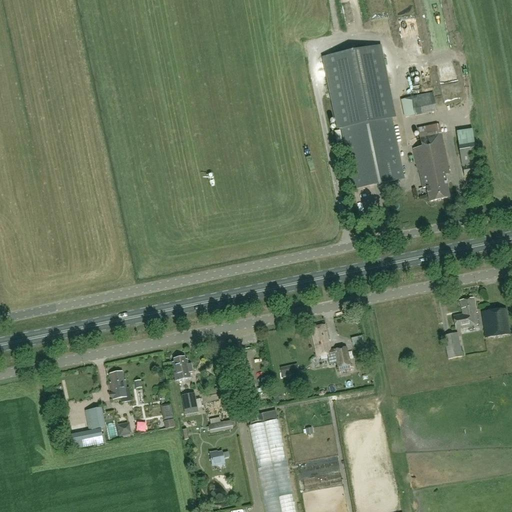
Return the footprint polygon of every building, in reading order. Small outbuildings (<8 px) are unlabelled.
[(355,7),(347,9),(351,24),(359,22),(355,7)] [(312,26),(313,32),(318,32),(319,37),(333,35),(332,24),(312,26)] [(354,189),(404,179),(392,119),(394,118),(380,46),(324,57),(339,129),(341,129),(354,189)] [(405,117),(437,111),(433,94),(401,100),(405,117)] [(429,202),(442,199),(456,196),(454,189),(451,189),(450,186),(447,187),(444,175),(449,174),(439,125),(418,129),(421,147),(413,149),(417,170),(419,169),(423,188),(426,188),(429,202)] [(472,132),(463,134),(456,135),(464,176),(478,173),(477,165),(479,164),(472,132)] [(460,300),(462,315),(454,316),(455,329),(478,325),(474,298),(460,300)] [(506,309),(482,312),(486,338),(510,335),(506,309)] [(317,356),(327,354),(329,364),(338,363),(340,371),(350,369),(345,347),(330,350),(324,325),(311,328),(317,356)] [(444,336),(448,359),(462,357),(458,333),(444,336)] [(176,358),(173,359),(174,362),(172,362),(175,380),(191,377),(190,372),(192,371),(191,363),(188,364),(187,359),(185,359),(184,357),(182,357),(180,355),(176,356),(176,358)] [(297,364),(280,367),(282,376),(299,373),(297,364)] [(110,383),(113,400),(121,398),(121,403),(131,401),(129,387),(127,388),(125,380),(124,380),(122,371),(110,373),(111,383),(110,383)] [(194,393),(182,395),(185,410),(197,408),(194,393)] [(169,404),(161,406),(163,420),(172,418),(169,404)] [(296,511),(278,420),(277,420),(275,409),(248,416),(250,425),(249,426),(265,511),(296,511)] [(99,410),(86,412),(89,431),(102,428),(99,410)] [(118,425),(120,436),(132,434),(129,422),(118,425)] [(102,444),(99,430),(71,436),(74,450),(102,444)] [(212,465),(224,462),(222,452),(210,455),(212,465)]
